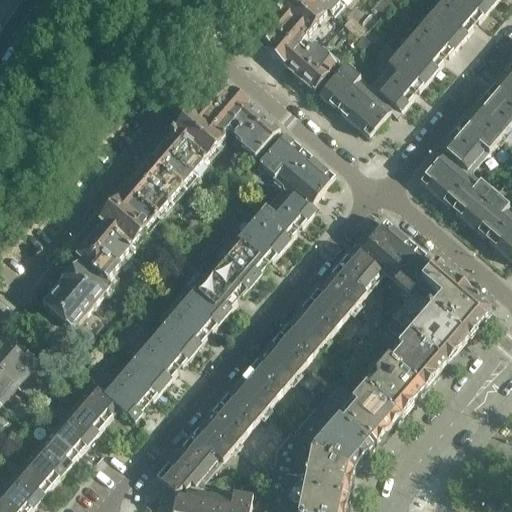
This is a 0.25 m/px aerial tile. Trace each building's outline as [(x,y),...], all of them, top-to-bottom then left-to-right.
[(305,47),(329,19),(329,18),(308,0),(292,0),(283,11),(255,44),(268,55),(285,70),(301,52),(307,58),(312,52),(305,47)] [(308,0),(329,18),(329,19),(332,21),(350,0),(308,0)] [(461,48),(492,13),(475,0),(450,0),(431,22),(461,48)] [(475,0),(492,13),(503,0),(475,0)] [(268,55),(255,44),(283,11),(280,8),(249,45),(265,58),(268,55)] [(431,84),(461,48),(431,22),(401,57),(431,84)] [(315,96),(338,69),(317,51),(313,52),(312,52),(307,58),(301,52),(285,70),(315,96)] [(415,102),(411,99),(416,93),(420,97),(431,84),(401,57),(390,71),(394,74),(372,99),(378,104),(355,130),(370,143),(393,117),(387,112),(391,108),(402,117),(415,102)] [(378,104),(372,99),(358,87),(362,83),(346,70),(320,100),(336,113),(336,112),(342,117),(341,118),(355,130),(378,104)] [(511,70),(502,82),(511,90),(511,70)] [(502,143),(511,131),(511,90),(502,82),(472,117),(502,143)] [(236,127),(251,109),(233,94),(232,93),(231,95),(229,96),(218,87),(196,112),(226,139),(230,134),(236,139),(237,139),(243,133),(236,127)] [(257,164),(281,135),(274,128),(266,122),(258,115),(251,109),(236,127),(243,133),(237,139),(236,139),(236,143),(245,150),(245,154),(257,164)] [(227,143),(226,139),(227,139),(226,139),(196,112),(174,137),(173,139),(206,167),(227,143)] [(465,178),(486,154),(490,157),(502,143),(472,117),(460,131),(464,134),(459,140),(455,137),(442,152),(453,162),(450,165),(444,160),(421,187),(438,202),(461,175),(465,178)] [(206,167),(173,139),(171,140),(154,161),(152,163),(151,164),(184,193),(206,167)] [(326,194),(334,185),(334,180),(307,157),(304,161),(302,160),(299,158),(298,156),(301,152),(287,140),(260,170),(275,182),(278,178),(292,191),(271,216),(267,212),(255,226),(286,252),(298,238),(294,235),(295,233),(296,232),(297,231),(299,229),(303,232),(315,217),(310,212),(308,210),(306,209),(304,208),(306,206),(308,204),(309,205),(311,207),(313,208),(313,209),(315,207),(326,194)] [(307,157),(301,152),(298,156),(299,158),(302,160),(304,161),(307,157)] [(158,224),(184,193),(151,164),(137,180),(124,195),(158,224)] [(470,229),(496,199),(482,186),(478,190),(465,178),(461,175),(438,202),(450,212),(453,208),(459,213),(456,217),(470,229)] [(132,253),(158,224),(124,195),(124,196),(121,198),(114,206),(116,208),(100,226),(103,229),(132,253)] [(511,243),(511,219),(507,215),(510,211),(496,199),(470,229),(484,241),(488,237),(493,242),(490,246),(501,256),(511,243)] [(319,213),(313,209),(313,208),(311,207),(309,205),(308,204),(306,206),(304,208),(306,209),(308,210),(310,212),(315,217),(317,215),(319,213)] [(262,258),(273,267),(286,252),(255,226),(225,261),(231,266),(248,281),(256,287),(260,282),(263,278),(268,273),(260,267),(259,265),(257,263),(255,262),(253,261),(258,255),(260,256),(262,258)] [(385,271),(408,244),(387,226),(364,253),(370,258),(367,262),(355,252),(342,267),(346,270),(341,276),(338,273),(327,285),(357,311),(368,299),(364,295),(385,271)] [(83,248),(83,252),(83,253),(84,254),(83,255),(81,257),(80,258),(78,260),(81,263),(109,287),(135,256),(132,253),(103,229),(101,231),(100,233),(96,233),(83,248)] [(295,233),(294,235),(298,238),(303,232),(299,229),(297,231),(296,232),(295,233)] [(197,239),(191,246),(202,255),(208,248),(197,239)] [(511,243),(501,256),(511,265),(511,243)] [(437,270),(436,269),(422,256),(418,260),(412,255),(416,251),(408,244),(385,271),(405,288),(402,292),(411,300),(415,295),(423,285),(437,270)] [(260,267),(268,273),(272,268),(273,267),(262,258),(260,256),(258,255),(253,261),(255,262),(257,263),(260,267)] [(225,261),(207,282),(195,296),(201,301),(217,315),(226,322),(238,307),(227,298),(225,297),(223,295),(229,289),(231,291),(232,292),(234,293),(243,302),(248,296),(251,293),(256,287),(248,281),(231,266),(225,261)] [(112,289),(109,287),(81,263),(77,268),(72,274),(71,276),(43,308),(61,323),(72,332),(112,289)] [(492,317),(437,269),(436,269),(437,270),(423,285),(443,302),(435,312),(470,342),(492,317)] [(186,288),(195,296),(207,282),(197,274),(186,288)] [(328,345),(357,311),(327,285),(298,319),(328,345)] [(239,306),(243,302),(234,293),(232,292),(231,291),(229,289),(223,295),(225,297),(227,298),(238,307),(239,306)] [(470,342),(435,312),(415,295),(411,300),(391,323),(410,340),(411,339),(447,369),(470,342)] [(213,337),(226,322),(217,315),(201,301),(195,296),(165,331),(196,357),(200,351),(203,348),(208,343),(198,335),(197,333),(195,332),(193,330),(198,324),(200,326),(202,327),(213,337)] [(132,310),(124,319),(141,334),(142,333),(149,325),(132,310)] [(300,378),(328,345),(298,319),(269,352),(300,378)] [(447,369),(411,339),(410,340),(391,323),(370,348),(390,365),(425,395),(447,369)] [(198,335),(208,343),(212,338),(213,337),(202,327),(200,326),(198,324),(193,330),(195,332),(197,333),(198,335)] [(159,333),(149,325),(142,333),(153,341),(159,333)] [(191,362),(196,357),(165,331),(135,366),(166,392),(178,377),(167,368),(165,367),(164,365),(169,359),(170,361),(172,362),(183,371),(188,366),(191,362)] [(37,368),(17,350),(15,352),(14,354),(1,343),(0,343),(0,374),(18,390),(37,368)] [(271,411),(300,378),(269,352),(241,385),(271,411)] [(61,383),(69,374),(50,358),(46,363),(43,367),(61,383)] [(179,376),(183,371),(174,364),(172,362),(170,361),(169,359),(164,365),(165,367),(167,368),(178,377),(179,376)] [(425,395),(390,365),(378,380),(375,377),(364,390),(401,422),(425,395)] [(154,406),(166,392),(135,366),(118,386),(105,376),(99,383),(83,369),(77,376),(93,390),(106,400),(105,401),(120,413),(120,414),(136,427),(140,422),(143,418),(148,412),(137,403),(134,400),(135,398),(139,394),(141,395),(142,397),(153,406),(154,406)] [(18,390),(0,374),(0,406),(2,408),(18,390)] [(378,450),(401,422),(364,390),(356,383),(350,390),(358,397),(360,394),(363,397),(354,408),(358,412),(349,423),(344,427),(340,424),(316,452),(313,455),(355,476),(375,453),(378,450)] [(242,445),(270,412),(271,411),(241,385),(212,419),(242,445)] [(120,413),(105,401),(106,400),(93,390),(79,406),(107,429),(120,414),(120,413)] [(135,398),(134,400),(137,403),(139,404),(148,412),(152,407),(153,406),(142,397),(141,395),(139,394),(135,398)] [(107,429),(79,406),(66,421),(93,445),(107,429)] [(224,467),(242,445),(212,419),(194,440),(198,444),(192,450),(189,446),(184,452),(210,475),(220,463),(224,467)] [(93,445),(66,421),(54,436),(53,437),(80,461),(93,445)] [(347,511),(355,476),(313,455),(316,452),(295,434),(279,453),(266,511),(347,511)] [(80,461),(53,437),(39,453),(66,476),(80,461)] [(205,511),(208,498),(202,483),(210,475),(184,452),(158,482),(174,496),(170,499),(172,504),(177,505),(175,511),(205,511)] [(66,476),(39,453),(26,468),(53,492),(66,476)] [(53,492),(26,468),(12,484),(40,507),(53,492)] [(35,511),(40,507),(12,484),(0,498),(0,500),(13,511),(35,511)] [(252,511),(254,502),(235,498),(234,503),(208,498),(205,511),(252,511)] [(13,511),(0,500),(0,511),(13,511)]
